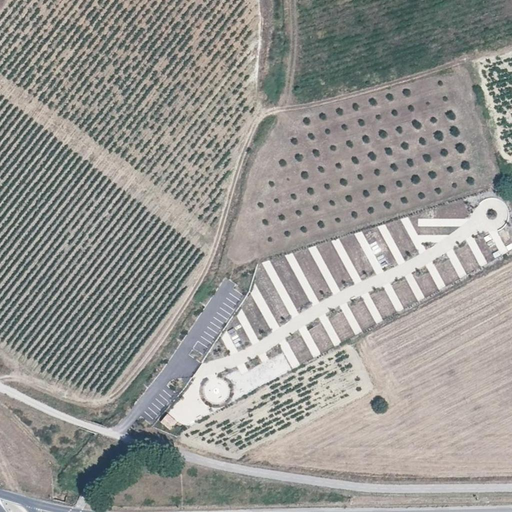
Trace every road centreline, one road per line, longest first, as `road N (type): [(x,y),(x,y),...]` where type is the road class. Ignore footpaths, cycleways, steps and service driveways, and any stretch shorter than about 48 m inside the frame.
road 1 (track): [(0,380),(84,403),(120,391),(206,270),(251,132),(269,110),(511,49)]
road 2 (track): [(0,387),(149,446)]
